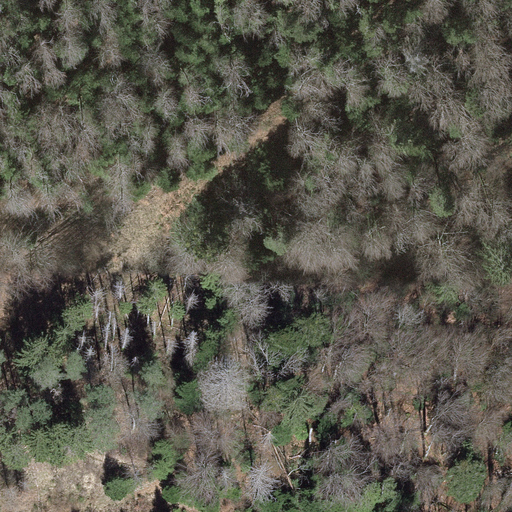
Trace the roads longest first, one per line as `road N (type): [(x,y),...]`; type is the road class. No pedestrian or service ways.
road 1 (track): [(339,79),(202,182),(0,377)]
road 2 (track): [(168,214),(0,230)]
